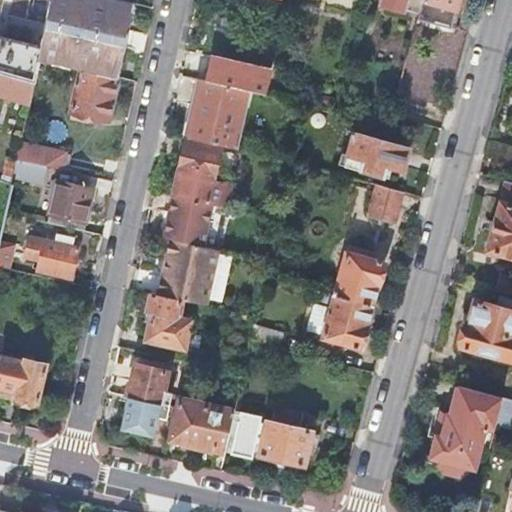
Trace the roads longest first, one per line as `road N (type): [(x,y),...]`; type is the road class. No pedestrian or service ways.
road 1 (residential): [(503,0),(363,511)]
road 2 (residential): [(68,470),(176,0)]
road 3 (residential): [(68,470),(268,511)]
